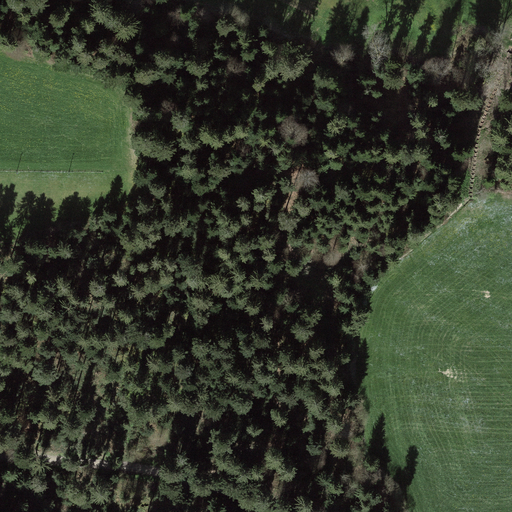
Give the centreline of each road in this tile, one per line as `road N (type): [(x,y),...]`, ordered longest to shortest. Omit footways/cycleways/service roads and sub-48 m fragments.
road 1 (track): [(511,115),(359,146),(192,197),(158,191),(133,169),(0,171)]
road 2 (unclassified): [(0,455),(105,462),(281,511)]
